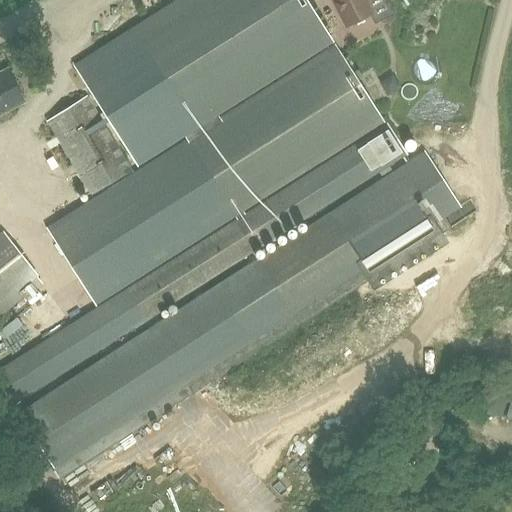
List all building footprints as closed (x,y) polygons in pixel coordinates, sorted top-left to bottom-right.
[(177,0),(133,29),(73,66),(137,167),(196,130),(198,132),(219,118),(217,116),(333,43),(305,0),(177,0)] [(333,0),(348,26),(371,14),(376,23),(394,14),(387,0),(333,0)] [(237,219),(244,215),(241,212),(383,121),(334,45),(219,118),(198,132),(188,139),(45,229),(94,306),(235,216),(237,219)] [(0,113),(24,101),(7,69),(0,73),(0,113)] [(387,78),(378,83),(387,97),(401,88),(395,80),(387,78)] [(87,97),(47,121),(90,192),(130,168),(87,97)] [(0,368),(0,385),(11,404),(405,156),(386,125),(244,215),(237,219),(0,368)] [(465,218),(423,153),(16,415),(58,480),(465,218)] [(0,317),(42,285),(2,234),(0,234),(0,317)] [(0,337),(2,339),(17,321),(9,314),(0,324),(0,337)] [(497,382),(486,413),(500,418),(510,387),(497,382)]
